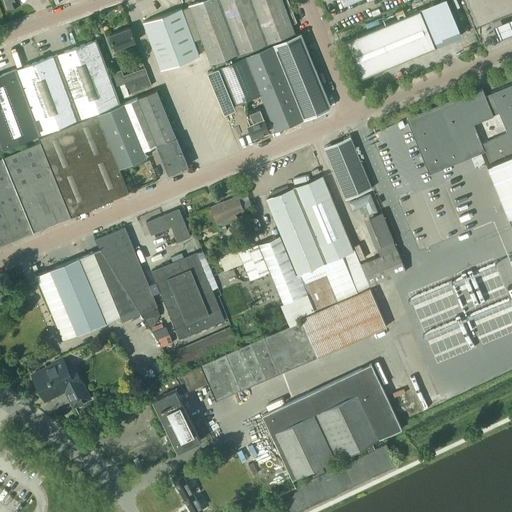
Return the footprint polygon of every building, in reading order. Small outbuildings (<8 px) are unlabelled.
[(201,0),(189,5),(211,63),(239,53),(267,42),(295,32),(292,24),(297,22),(288,0),(201,0)] [(182,7),(143,22),(161,69),(199,55),(182,7)] [(420,9),(345,40),(358,69),(354,70),(361,88),(376,82),(374,77),(381,75),(379,70),(435,46),(420,9)] [(511,16),(493,24),(498,39),(511,33),(511,16)] [(115,49),(136,41),(130,26),(110,34),(115,49)] [(301,32),(274,44),(304,118),(329,108),(331,104),(301,32)] [(97,39),(56,54),(15,69),(39,134),(120,103),(97,39)] [(260,93),(276,130),(304,118),(274,44),(246,55),(260,93)] [(246,55),(208,71),(223,108),(260,93),(246,55)] [(131,93),(152,85),(145,67),(124,75),(122,69),(112,73),(117,85),(127,81),(131,93)] [(0,74),(0,144),(2,149),(39,134),(15,69),(0,74)] [(487,159),(489,163),(487,164),(509,217),(511,215),(511,83),(485,94),(482,87),(407,118),(429,173),(450,164),(454,173),(487,159)] [(160,88),(154,91),(138,97),(125,102),(97,113),(119,167),(147,156),(144,150),(157,144),(160,151),(169,173),(188,165),(176,137),(180,136),(160,88)] [(248,125),(253,137),(270,130),(265,118),(261,107),(250,111),(252,117),(248,118),(250,124),(248,125)] [(129,192),(119,167),(97,113),(38,137),(40,142),(71,215),(71,216),(129,192)] [(345,198),(371,187),(349,135),(324,145),(345,198)] [(71,215),(40,142),(0,158),(0,213),(11,240),(71,215)] [(370,287),(369,284),(355,250),(354,250),(323,175),(267,198),(277,224),(281,234),(250,246),(246,238),(235,243),(237,247),(218,255),(224,270),(243,262),(250,279),(271,270),(284,303),(281,304),(290,326),(264,336),(201,363),(216,399),(229,393),(231,398),(308,366),(305,360),(387,326),(370,287),(301,317),(302,320),(299,322),(297,317),(315,309),(315,310),(370,287)] [(218,224),(220,224),(223,231),(228,229),(225,224),(238,219),(235,213),(244,210),(238,196),(225,201),(224,200),(210,205),(218,224)] [(171,226),(178,241),(190,236),(179,208),(146,221),(151,234),(171,226)] [(0,244),(11,240),(0,213),(0,244)] [(122,321),(142,313),(158,306),(125,226),(95,238),(100,248),(36,274),(63,339),(120,315),(122,321)] [(406,271),(397,249),(361,263),(370,285),(406,271)] [(180,338),(225,320),(197,251),(151,270),(180,338)] [(166,354),(176,369),(238,343),(230,326),(175,350),(166,354)] [(74,406),(90,397),(75,368),(69,371),(62,357),(46,365),(45,364),(46,367),(32,374),(43,394),(53,389),(58,391),(66,387),(75,404),(73,405),(74,406)] [(336,457),(386,434),(401,426),(370,363),(262,414),(292,478),(336,457)] [(186,391),(178,375),(151,388),(155,397),(152,399),(178,451),(201,439),(176,388),(181,385),(185,391),(186,391)] [(286,511),(295,511),(397,464),(386,442),(277,494),(286,511)] [(174,480),(184,497),(193,492),(183,475),(174,480)] [(199,511),(203,510),(196,498),(200,495),(197,490),(193,492),(184,497),(191,511),(199,511)]
